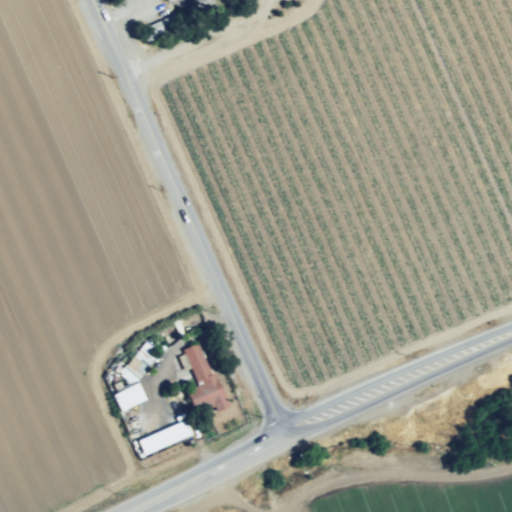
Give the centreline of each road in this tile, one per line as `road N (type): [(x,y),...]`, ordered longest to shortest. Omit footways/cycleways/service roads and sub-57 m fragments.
road 1 (tertiary): [(283,434),(95,0)]
road 2 (secondary): [(283,434),(511,335)]
road 3 (secondary): [(125,511),(283,434)]
